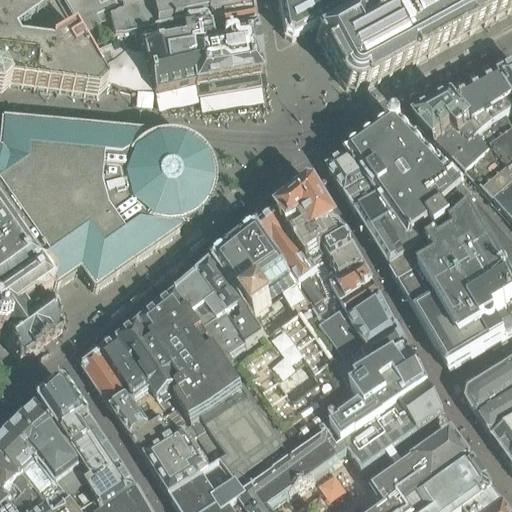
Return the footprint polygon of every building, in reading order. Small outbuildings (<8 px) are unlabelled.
[(86,58),(51,0),(0,0),(0,99),(9,91),(95,102),(96,102),(97,101),(105,93),(106,92),(106,91),(86,58)] [(102,17),(145,0),(77,0),(64,8),(76,27),(75,28),(82,39),(99,28),(105,26),(102,17)] [(206,21),(250,14),(247,0),(192,0),(170,4),(169,0),(145,0),(102,17),(105,26),(108,42),(116,40),(121,41),(131,38),(206,21)] [(311,34),(353,10),(350,4),(347,0),(275,0),(283,41),(287,43),(291,45),(310,35),(311,34)] [(496,21),(505,16),(506,17),(509,15),(508,15),(511,12),(511,0),(390,0),(315,42),(317,46),(318,48),(323,58),(325,61),(330,70),(337,83),(338,86),(339,86),(339,87),(340,87),(343,91),(345,92),(344,93),(346,94),(347,93),(351,95),(353,95),(353,96),(355,96),(355,95),(358,95),(362,93),(363,94),(364,93),(364,94),(367,92),(367,91),(370,89),(372,88),(376,86),(376,87),(379,86),(378,85),(387,80),(388,81),(391,79),(390,78),(399,74),(400,75),(402,73),(402,72),(411,67),(411,68),(413,67),(414,67),(415,67),(418,66),(417,65),(426,60),(427,61),(429,60),(432,58),(443,52),(454,46),(457,45),(457,44),(459,43),(458,42),(468,37),(468,38),(471,37),(471,36),(472,36),(474,34),(473,33),(482,29),(483,30),(485,28),(485,27),(494,22),(494,23),(496,22),(497,22),(496,21)] [(253,35),(250,14),(206,21),(209,41),(253,35)] [(256,80),(260,79),(257,59),(253,35),(209,41),(206,21),(131,38),(132,43),(138,41),(139,44),(151,94),(152,94),(153,99),(194,89),(194,90),(197,90),(198,100),(258,90),(256,80)] [(511,78),(500,85),(500,84),(498,86),(511,109),(511,78)] [(511,109),(498,86),(454,110),(453,111),(473,138),(458,149),(451,141),(436,152),(453,168),(481,149),(511,127),(511,109)] [(473,138),(453,111),(417,131),(426,141),(436,152),(451,141),(458,149),(473,138)] [(466,181),(511,148),(511,127),(481,149),(453,168),(466,181)] [(0,215),(52,291),(53,293),(54,292),(55,294),(79,277),(92,296),(93,295),(94,296),(178,237),(175,233),(177,234),(179,233),(179,232),(180,230),(180,229),(195,219),(196,220),(198,219),(200,219),(201,218),(201,216),(201,215),(200,214),(207,197),(208,197),(209,195),(210,194),(210,192),(209,191),(208,190),(207,190),(202,172),(203,171),(203,170),(204,168),(203,166),(201,166),(200,166),(198,166),(184,154),(184,153),(184,152),(183,150),(181,149),(180,150),(178,151),(178,152),(159,151),(159,150),(157,149),(156,148),(155,148),(153,149),(154,146),(152,146),(153,144),(3,130),(3,132),(2,132),(0,148),(0,215)] [(448,235),(477,215),(466,202),(444,177),(442,179),(405,138),(401,134),(399,133),(395,132),(392,134),(348,165),(367,194),(377,208),(356,222),(370,244),(397,227),(411,250),(431,238),(439,250),(436,252),(437,255),(455,245),(448,235)] [(482,198),(511,175),(511,148),(466,181),(482,198)] [(377,208),(367,194),(348,165),(328,177),(332,183),(346,205),(356,222),(377,208)] [(511,196),(511,175),(482,198),(494,211),(511,196)] [(347,245),(338,231),(317,195),(314,195),(311,194),(276,222),(307,270),(309,272),(322,264),(323,260),(325,258),(347,245)] [(511,196),(494,211),(511,230),(511,196)] [(0,215),(0,324),(38,301),(43,299),(48,296),(51,292),(52,291),(0,215)] [(454,375),(500,349),(511,341),(511,334),(505,323),(511,318),(511,254),(479,217),(477,215),(448,235),(455,245),(437,255),(436,252),(428,257),(437,271),(400,294),(416,321),(450,378),(454,375)] [(345,331),(381,307),(372,291),(340,312),(319,325),(314,319),(329,309),(324,298),(317,281),(309,272),(307,270),(276,222),(259,235),(259,236),(260,237),(297,295),(283,305),(296,323),(286,330),(286,331),(283,333),(296,350),(322,332),(325,337),(341,326),(345,331)] [(428,257),(436,252),(439,250),(431,238),(411,250),(397,227),(370,244),(391,279),(428,257)] [(297,295),(260,237),(259,236),(225,262),(215,270),(216,271),(217,271),(246,315),(252,311),(248,304),(257,298),(268,315),(283,305),(297,295)] [(354,258),(347,245),(325,258),(332,272),(354,258)] [(400,294),(437,271),(428,257),(391,279),(395,286),(400,294)] [(333,293),(363,274),(354,258),(332,272),(334,276),(328,286),(333,293)] [(246,315),(217,271),(216,271),(215,270),(213,272),(200,283),(229,326),(250,360),(270,346),(270,345),(272,344),(258,324),(269,316),(268,315),(257,298),(248,304),(252,311),(246,315)] [(340,312),(372,291),(363,274),(333,293),(331,294),(340,312)] [(250,360),(229,326),(200,283),(199,285),(199,284),(179,301),(226,372),(245,360),(247,362),(250,360)] [(42,306),(38,301),(0,324),(0,342),(1,342),(19,366),(26,361),(44,348),(52,343),(58,338),(60,336),(61,335),(44,305),(42,306)] [(292,466),(272,437),(250,406),(226,372),(179,301),(177,303),(175,305),(141,332),(182,395),(172,402),(177,411),(197,441),(197,442),(215,471),(217,475),(222,472),(243,501),(274,479),(292,466)] [(372,357),(399,339),(381,307),(345,331),(341,326),(325,337),(322,332),(296,350),(326,392),(325,393),(333,404),(349,393),(348,391),(340,378),(352,370),(365,362),(366,364),(370,360),(370,359),(373,357),(372,357)] [(182,395),(141,332),(119,349),(144,390),(145,389),(167,418),(170,416),(177,411),(172,402),(182,395)] [(355,389),(408,357),(399,339),(372,357),(373,357),(370,359),(370,360),(366,364),(365,362),(352,370),(340,378),(348,391),(354,387),(355,389)] [(292,376),(291,375),(270,346),(250,360),(247,362),(245,360),(226,372),(250,406),(272,390),(290,377),(291,378),(292,376)] [(167,418),(145,389),(144,390),(119,349),(102,362),(134,412),(149,436),(173,421),(170,416),(167,418)] [(341,456),(429,395),(408,357),(355,389),(354,387),(348,391),(349,393),(333,404),(325,393),(316,400),(306,406),(331,442),(341,456)] [(134,412),(102,362),(84,375),(88,381),(116,423),(134,412)] [(477,424),(511,403),(511,374),(470,400),(468,409),(477,424)] [(294,421),(272,390),(250,406),(272,437),(294,421)] [(124,478),(72,398),(70,398),(70,396),(68,394),(67,394),(66,393),(63,394),(62,396),(60,396),(41,413),(92,493),(70,511),(119,511),(138,499),(124,478)] [(362,481),(445,423),(429,395),(341,456),(331,442),(324,448),(316,453),(327,468),(328,467),(333,474),(339,470),(346,464),(349,463),(362,481)] [(492,448),(511,436),(511,403),(477,424),(492,448)] [(149,436),(134,412),(116,423),(132,446),(149,436)] [(40,511),(70,511),(92,493),(41,413),(39,414),(40,416),(31,423),(24,429),(23,428),(22,429),(21,429),(0,450),(0,461),(11,476),(40,511)] [(143,462),(187,434),(176,419),(173,421),(149,436),(132,446),(143,462)] [(316,453),(294,421),(272,437),(292,466),(294,465),(295,468),(316,453)] [(511,436),(492,448),(511,475),(511,436)] [(209,476),(202,465),(196,455),(191,446),(188,448),(183,441),(145,465),(171,507),(217,475),(215,471),(209,476)] [(406,511),(471,467),(453,442),(373,498),(382,511),(406,511)] [(333,474),(328,467),(327,468),(316,453),(295,468),(311,491),(315,489),(314,487),(333,474)] [(40,511),(11,476),(0,461),(0,500),(9,511),(40,511)] [(311,491),(295,468),(294,465),(292,466),(274,479),(292,505),(311,491)] [(479,511),(495,500),(484,485),(471,467),(406,511),(479,511)] [(232,511),(245,504),(243,501),(222,472),(217,475),(171,507),(174,511),(232,511)] [(278,511),(290,504),(291,505),(292,505),(274,479),(243,501),(245,504),(232,511),(278,511)] [(145,511),(138,499),(119,511),(9,511),(0,500),(0,511),(145,511)] [(503,511),(495,500),(479,511),(503,511)]
